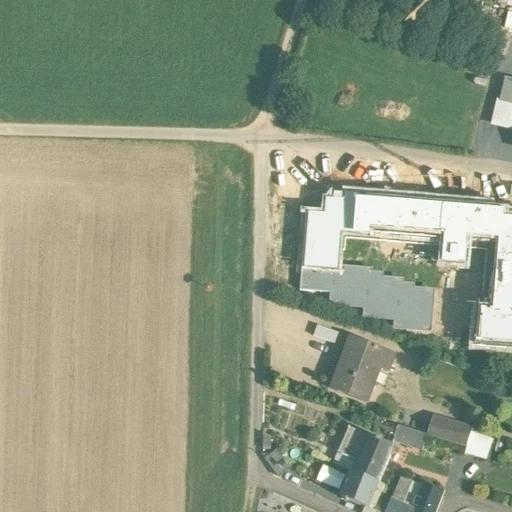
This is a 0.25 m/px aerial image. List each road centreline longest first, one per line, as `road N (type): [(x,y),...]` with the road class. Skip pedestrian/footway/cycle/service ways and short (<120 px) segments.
road 1 (track): [(301,0),(262,138),(247,511)]
road 2 (track): [(0,131),(298,141)]
road 3 (residential): [(511,172),(298,141)]
